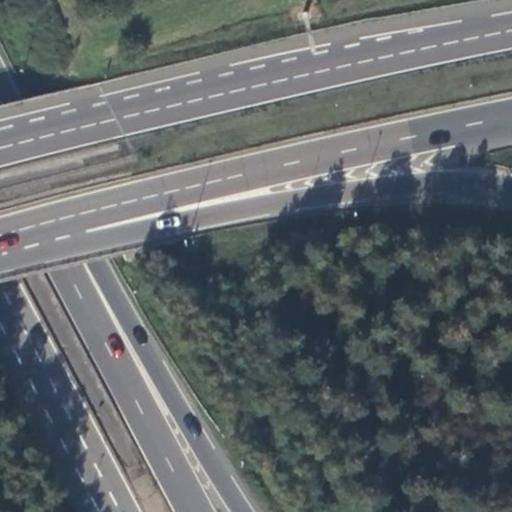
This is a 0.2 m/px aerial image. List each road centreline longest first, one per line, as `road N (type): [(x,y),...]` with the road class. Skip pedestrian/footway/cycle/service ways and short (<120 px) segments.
road 1 (trunk): [(55,221),(511,116)]
road 2 (trunk): [(55,221),(90,242),(369,190),(454,182),(511,187)]
road 3 (trunk): [(243,511),(0,116)]
road 4 (trunk): [(195,511),(0,124)]
road 5 (trunk): [(511,32),(210,96)]
road 6 (trunk): [(0,283),(120,511)]
road 7 (trunk): [(210,96),(0,149)]
road 8 (trunk): [(210,96),(120,97),(0,127)]
